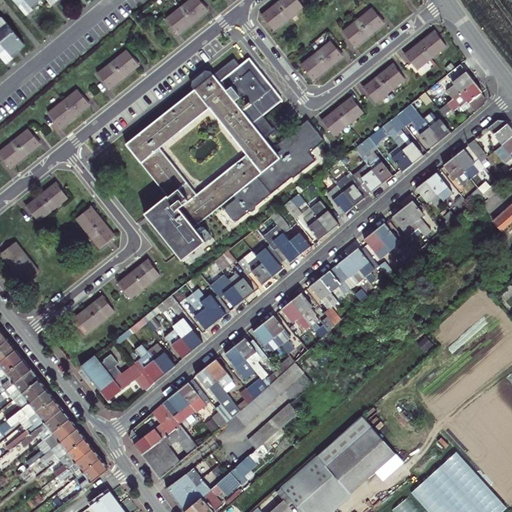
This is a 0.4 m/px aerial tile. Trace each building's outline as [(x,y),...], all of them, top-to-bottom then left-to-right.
[(35,0),(13,0),(23,11),(36,1),(35,0)] [(295,0),(287,0),(278,7),(288,20),(303,9),(295,0)] [(193,1),(178,13),(190,27),(204,16),(193,1)] [(274,32),(288,20),(278,7),(263,19),(274,32)] [(372,12),(357,24),(368,38),(382,26),(372,12)] [(175,38),(190,27),(178,13),(164,24),(175,38)] [(353,49),(368,38),(357,24),(343,35),(353,49)] [(0,58),(3,61),(23,44),(8,26),(3,30),(0,32),(0,58)] [(432,36),(417,48),(428,63),(443,51),(432,36)] [(331,44),(316,56),(328,70),(342,59),(331,44)] [(414,73),(428,63),(417,48),(403,59),(414,73)] [(125,55),(111,66),(122,80),(136,69),(125,55)] [(313,81),(328,70),(316,56),(302,67),(313,81)] [(193,93),(125,146),(166,199),(143,216),(179,263),(203,245),(191,229),(244,189),(246,191),(236,199),(236,203),(243,213),(247,213),(260,204),(263,204),(265,202),(266,199),(290,180),(291,182),(313,164),(307,157),(323,145),(306,123),(275,147),(279,152),(274,157),(262,142),(272,134),(260,119),(280,103),(248,62),(238,70),(232,62),(211,79),(209,76),(204,75),(190,85),(190,90),(193,93)] [(460,65),(447,76),(454,85),(447,92),(452,99),(461,92),(462,94),(468,89),(466,87),(473,82),(460,65)] [(108,92),(122,80),(111,66),(97,77),(108,92)] [(391,69),(375,80),(387,95),(402,83),(391,69)] [(372,106),(387,95),(375,80),(361,92),(372,106)] [(439,110),(444,115),(452,109),(454,112),(461,107),(462,108),(468,103),(476,113),(485,105),(486,99),(481,93),(482,92),(473,82),(466,87),(468,89),(462,94),(461,92),(452,99),(439,110)] [(76,93),(62,104),(73,119),(88,107),(76,93)] [(434,103),(426,93),(412,104),(417,110),(425,104),(428,108),(434,103)] [(350,100),(337,111),(320,124),(330,138),(348,125),(361,115),(350,100)] [(59,130),(73,119),(62,104),(48,115),(59,130)] [(412,104),(398,115),(406,125),(411,121),(408,117),(417,110),(412,104)] [(398,115),(392,119),(401,130),(406,126),(406,125),(398,115)] [(432,115),(425,120),(431,127),(430,129),(435,135),(436,134),(442,141),(451,134),(440,120),(438,122),(432,115)] [(431,127),(425,120),(417,127),(422,135),(421,136),(431,149),(442,141),(436,134),(435,135),(430,129),(431,127)] [(501,146),(502,147),(509,142),(507,139),(511,135),(511,129),(505,121),(498,120),(488,128),(501,146)] [(403,151),(402,152),(407,159),(410,157),(415,164),(424,157),(413,143),(412,144),(404,134),(401,136),(389,122),(384,126),(390,134),(400,148),(403,151)] [(369,138),(376,146),(390,134),(384,126),(369,138)] [(28,130),(13,142),(25,157),(40,145),(28,130)] [(502,147),(509,156),(511,153),(511,135),(507,139),(509,142),(502,147)] [(362,157),(372,149),(376,146),(369,138),(355,149),(362,157)] [(25,157),(13,142),(0,152),(0,153),(12,168),(25,157)] [(486,158),(473,142),(467,146),(480,162),(486,158)] [(391,156),(393,159),(402,152),(403,151),(400,148),(391,156)] [(372,149),(362,157),(368,166),(369,166),(379,158),(372,149)] [(465,150),(453,159),(458,166),(461,163),(466,171),(475,164),(465,150)] [(403,172),(415,164),(410,157),(407,159),(402,152),(393,159),(403,172)] [(379,158),(369,166),(372,171),(372,172),(377,179),(380,177),(385,184),(394,177),(379,158)] [(465,171),(466,171),(461,163),(458,166),(453,159),(444,166),(455,180),(457,178),(463,187),(472,180),(465,171)] [(368,166),(354,177),(370,196),(385,184),(380,177),(377,179),(372,172),(372,171),(369,166),(368,166)] [(313,183),(318,189),(333,178),(328,171),(313,183)] [(437,173),(426,182),(432,188),(434,187),(439,194),(439,195),(443,201),(450,196),(445,189),(448,187),(437,173)] [(340,186),(345,192),(344,193),(349,200),(351,198),(357,205),(370,196),(354,177),(350,180),(349,179),(340,186)] [(426,182),(417,189),(427,203),(432,200),(436,206),(443,201),(439,195),(439,194),(434,187),(432,188),(426,182)] [(56,183),(41,195),(52,209),(67,197),(56,183)] [(313,183),(307,188),(315,197),(321,192),(318,189),(313,183)] [(346,214),(357,205),(351,198),(349,200),(344,193),(345,192),(340,186),(329,194),(346,214)] [(479,189),(466,201),(470,206),(475,202),(484,194),(479,189)] [(285,205),(296,219),(303,214),(299,209),(307,202),(300,193),(285,205)] [(38,221),(52,209),(41,195),(27,206),(38,221)] [(314,212),(320,219),(319,220),(324,227),(326,225),(331,232),(341,225),(323,201),(312,209),(314,212)] [(414,201),(404,209),(403,210),(407,216),(410,215),(415,223),(419,228),(425,223),(421,218),(425,215),(414,201)] [(466,201),(452,213),(456,218),(470,206),(466,201)] [(501,233),(511,222),(511,205),(492,222),(501,233)] [(77,219),(88,233),(102,221),(91,207),(77,219)] [(407,216),(403,210),(394,217),(404,230),(406,229),(413,239),(422,232),(419,228),(415,223),(410,215),(407,216)] [(278,225),(285,234),(292,228),(278,211),(271,216),(278,225)] [(320,241),(331,232),(326,225),(324,227),(319,220),(320,219),(314,212),(305,219),(311,226),(309,227),(320,241)] [(102,221),(88,233),(99,247),(114,236),(102,221)] [(375,232),(374,232),(379,239),(382,237),(387,244),(386,245),(391,251),(397,246),(393,240),(399,234),(389,221),(375,232)] [(203,223),(197,227),(205,240),(211,237),(203,223)] [(265,231),(261,225),(257,227),(262,234),(265,231)] [(291,263),(303,254),(298,248),(296,249),(290,242),(291,242),(285,234),(278,225),(264,236),(275,250),(279,247),(291,263)] [(243,239),(247,245),(262,234),(257,227),(243,239)] [(391,251),(386,245),(387,244),(382,237),(379,239),(374,232),(365,239),(381,259),(391,251)] [(301,234),(291,242),(290,242),(296,249),(298,248),(303,254),(311,248),(301,234)] [(228,251),(234,259),(241,254),(239,251),(247,245),(243,239),(228,251)] [(1,254),(12,268),(27,256),(16,242),(1,254)] [(257,257),(263,264),(262,265),(267,272),(270,271),(275,277),(284,270),(267,249),(257,257)] [(359,249),(349,257),(348,257),(353,264),(355,263),(361,269),(360,270),(365,277),(371,284),(376,280),(371,273),(376,270),(359,249)] [(402,266),(415,255),(410,249),(397,260),(402,266)] [(228,251),(221,256),(228,265),(235,260),(234,259),(228,251)] [(263,287),(275,277),(270,271),(267,272),(262,265),(263,264),(257,257),(255,255),(241,267),(248,276),(251,273),(263,287)] [(39,271),(27,256),(12,268),(24,283),(39,271)] [(357,284),(365,277),(360,270),(361,269),(355,263),(353,264),(348,257),(335,268),(346,281),(351,277),(357,284)] [(201,272),(207,280),(221,269),(215,261),(201,272)] [(148,262),(133,273),(144,286),(158,275),(148,262)] [(379,267),(388,279),(394,274),(385,263),(379,267)] [(332,292),(346,281),(335,268),(320,279),(319,280),(325,287),(327,285),(332,292)] [(129,298),(144,286),(133,273),(119,285),(129,298)] [(229,280),(231,281),(235,286),(233,287),(239,295),(242,293),(247,299),(255,293),(244,279),(242,281),(237,274),(229,280)] [(325,287),(319,280),(310,287),(321,301),(323,299),(330,308),(325,312),(329,318),(335,326),(342,320),(333,308),(339,302),(331,293),(332,292),(327,285),(325,287)] [(236,308),(247,299),(242,293),(239,295),(233,287),(235,286),(231,281),(224,286),(228,292),(225,295),(236,308)] [(506,288),(501,292),(506,297),(510,293),(511,291),(511,286),(510,284),(506,288)] [(195,293),(207,308),(206,309),(211,317),(214,315),(219,321),(227,315),(232,311),(220,295),(216,298),(213,295),(207,299),(200,289),(195,293)] [(207,330),(218,322),(219,321),(214,315),(211,317),(206,309),(207,308),(195,293),(188,299),(194,306),(190,309),(194,314),(207,330)] [(303,294),(293,301),(291,302),(296,309),(299,307),(307,320),(312,326),(320,321),(316,316),(317,315),(312,308),(313,307),(303,294)] [(158,306),(162,311),(163,312),(172,305),(178,301),(173,295),(158,306)] [(102,297),(87,309),(98,322),(113,310),(102,297)] [(178,301),(172,305),(179,314),(185,310),(178,301)] [(296,309),(291,302),(282,309),(293,323),(295,322),(304,333),(312,326),(307,320),(299,307),(296,309)] [(148,322),(155,331),(161,326),(154,317),(162,311),(158,306),(144,317),(148,322)] [(87,309),(73,320),(84,333),(98,322),(87,309)] [(277,342),(280,346),(288,356),(296,349),(289,341),(293,338),(274,316),(264,324),(263,325),(267,331),(269,330),(275,338),(277,342)] [(131,328),(134,333),(148,322),(144,317),(131,328)] [(321,338),(335,326),(329,318),(322,323),(323,326),(316,331),(318,334),(321,338)] [(195,350),(204,343),(194,329),(191,331),(184,323),(176,329),(182,336),(188,345),(189,343),(195,350)] [(267,331),(263,325),(254,332),(265,345),(275,338),(269,330),(267,331)] [(134,333),(131,328),(116,340),(120,344),(134,333)] [(182,336),(176,329),(166,336),(183,359),(195,350),(189,343),(188,345),(182,336)] [(0,347),(9,340),(2,330),(0,331),(0,347)] [(242,352),(247,358),(247,359),(256,371),(261,377),(267,373),(259,363),(263,359),(264,361),(268,357),(250,334),(236,346),(235,347),(240,353),(242,352)] [(277,342),(275,338),(265,345),(268,349),(269,348),(272,352),(280,346),(277,342)] [(9,340),(0,347),(0,363),(17,350),(9,340)] [(144,358),(136,365),(153,387),(168,374),(162,367),(160,369),(155,362),(156,361),(149,352),(143,344),(137,349),(144,358)] [(149,352),(156,361),(155,362),(160,369),(162,367),(168,374),(176,367),(158,345),(149,352)] [(240,353),(235,347),(226,354),(246,379),(256,371),(247,359),(247,358),(242,352),(240,353)] [(0,379),(25,360),(17,350),(0,363),(0,379)] [(308,350),(294,362),(304,372),(316,361),(308,350)] [(103,365),(97,355),(83,366),(102,391),(109,387),(108,385),(115,380),(124,373),(119,366),(121,365),(114,355),(107,360),(108,362),(103,365)] [(287,369),(294,362),(290,358),(289,357),(276,367),(281,373),(282,373),(287,369)] [(0,395),(32,370),(25,360),(0,379),(0,380),(4,386),(0,388),(0,395)] [(217,360),(206,368),(212,375),(214,374),(218,380),(218,381),(227,392),(236,385),(233,381),(234,380),(217,360)] [(241,409),(236,414),(244,424),(304,372),(294,362),(287,369),(282,373),(281,373),(268,386),(264,389),(258,394),(254,398),(253,399),(247,404),(241,409)] [(153,387),(136,365),(129,370),(137,381),(146,393),(153,387)] [(206,368),(197,376),(207,389),(209,387),(225,407),(233,416),(236,414),(241,409),(234,401),(227,392),(218,381),(218,380),(214,374),(212,375),(206,368)] [(0,401),(11,393),(16,400),(23,394),(41,380),(32,370),(0,395),(0,401)] [(109,387),(102,391),(110,401),(137,381),(129,370),(124,373),(115,380),(108,385),(109,387)] [(262,378),(248,390),(254,398),(258,394),(264,389),(268,386),(262,378)] [(185,397),(195,411),(196,412),(210,401),(192,379),(178,391),(184,398),(185,397)] [(41,380),(23,394),(27,400),(20,405),(23,409),(48,389),(41,380)] [(31,419),(56,399),(48,389),(23,409),(9,420),(13,425),(27,414),(31,419)] [(247,389),(234,401),(241,409),(247,404),(253,399),(254,398),(248,390),(247,389)] [(173,415),(180,424),(195,411),(185,397),(184,398),(178,391),(164,403),(173,414),(173,415)] [(56,399),(31,419),(35,425),(28,430),(31,435),(64,409),(56,399)] [(289,401),(260,427),(254,433),(248,438),(257,449),(263,444),(269,438),(275,433),(281,428),(299,412),(289,401)] [(173,414),(164,403),(154,412),(162,422),(173,414)] [(225,407),(219,412),(227,422),(233,416),(225,407)] [(46,439),(71,419),(64,409),(31,435),(22,442),(12,450),(15,454),(40,436),(44,441),(46,439)] [(227,422),(219,412),(213,417),(221,427),(227,422)] [(143,454),(180,424),(173,415),(173,414),(162,422),(140,439),(135,443),(143,454)] [(78,428),(71,419),(46,439),(50,445),(27,463),(30,467),(41,458),(78,428)] [(161,479),(181,462),(169,447),(178,440),(189,455),(198,447),(180,424),(143,454),(161,479)] [(78,428),(41,458),(46,464),(58,455),(61,459),(87,439),(78,428)] [(219,511),(218,511),(223,506),(214,495),(227,484),(233,491),(241,485),(237,480),(256,464),(255,463),(271,448),(269,445),(284,432),(281,428),(275,433),(269,438),(263,444),(257,449),(250,455),(228,475),(210,490),(186,511),(219,511)] [(355,440),(346,430),(289,480),(315,508),(311,511),(328,511),(392,454),(369,428),(355,440)] [(131,438),(135,443),(140,439),(136,434),(131,438)] [(12,450),(22,442),(18,435),(7,443),(12,450)] [(94,448),(87,439),(61,459),(65,464),(56,472),(59,476),(94,448)] [(94,448),(59,476),(62,480),(74,471),(78,476),(102,458),(94,448)] [(456,451),(411,493),(428,511),(502,511),(508,508),(456,451)] [(110,469),(102,458),(78,476),(83,482),(80,483),(85,489),(110,469)] [(168,488),(186,511),(210,490),(203,482),(196,487),(191,479),(195,476),(193,473),(196,471),(194,468),(168,488)] [(270,511),(283,511),(294,502),(302,511),(311,511),(315,508),(289,480),(277,491),(284,500),(279,504),(270,511)] [(125,511),(110,491),(91,507),(94,511),(125,511)] [(277,491),(272,496),(279,504),(284,500),(277,491)] [(38,505),(32,497),(28,500),(34,507),(38,505)] [(392,510),(393,511),(418,511),(408,498),(392,510)]
